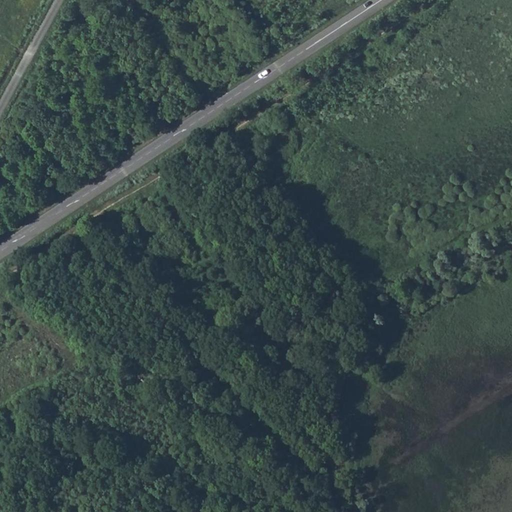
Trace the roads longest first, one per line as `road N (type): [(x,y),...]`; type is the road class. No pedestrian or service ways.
road 1 (track): [(428,0),(0,278)]
road 2 (tertiary): [(0,251),(380,0)]
road 3 (unclassified): [(58,0),(0,110)]
